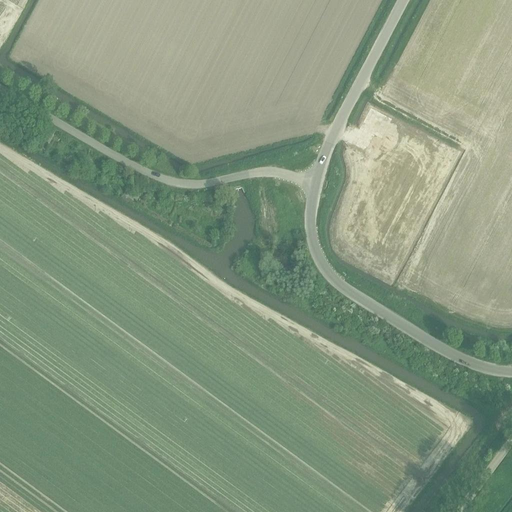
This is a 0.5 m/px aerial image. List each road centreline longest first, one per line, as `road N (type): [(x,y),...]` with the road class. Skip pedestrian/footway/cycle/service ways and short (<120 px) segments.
road 1 (track): [(335,130),(181,156),(15,58),(42,0)]
road 2 (unclassified): [(314,184),(268,172),(170,181),(0,88)]
road 3 (tertiary): [(511,372),(454,356),(335,282),(313,248),(314,184)]
road 4 (tertiary): [(314,184),(403,0)]
